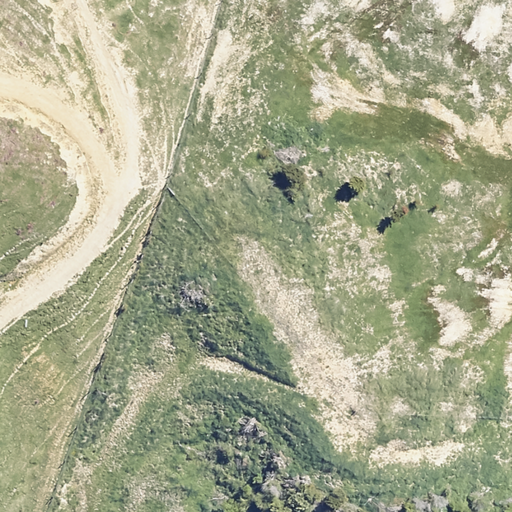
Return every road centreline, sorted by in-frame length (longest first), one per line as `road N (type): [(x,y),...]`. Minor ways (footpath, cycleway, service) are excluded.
road 1 (track): [(0,317),(88,237),(123,192),(126,155),(103,65),(74,0)]
road 2 (track): [(107,213),(96,167),(57,117),(0,100)]
